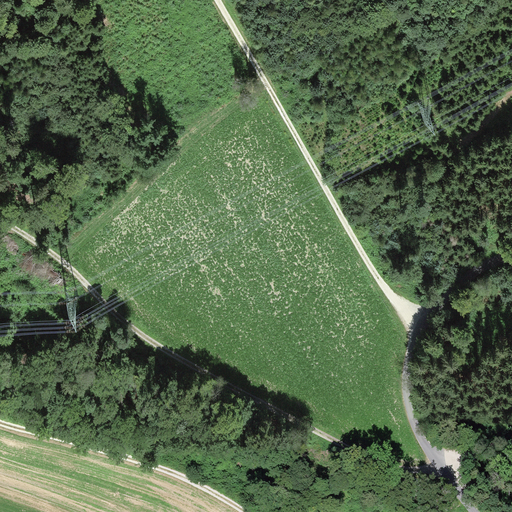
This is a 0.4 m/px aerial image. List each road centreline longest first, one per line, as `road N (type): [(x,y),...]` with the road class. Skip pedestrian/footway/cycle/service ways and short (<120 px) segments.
road 1 (track): [(0,221),(124,324),(393,465),(444,466),(511,445)]
road 2 (unclassified): [(471,511),(415,425),(405,385),(410,354),(423,322),(469,274),(511,258)]
road 3 (track): [(233,511),(177,476),(0,420)]
road 4 (track): [(215,0),(326,193)]
road 5 (track): [(326,193),(392,301),(423,322)]
